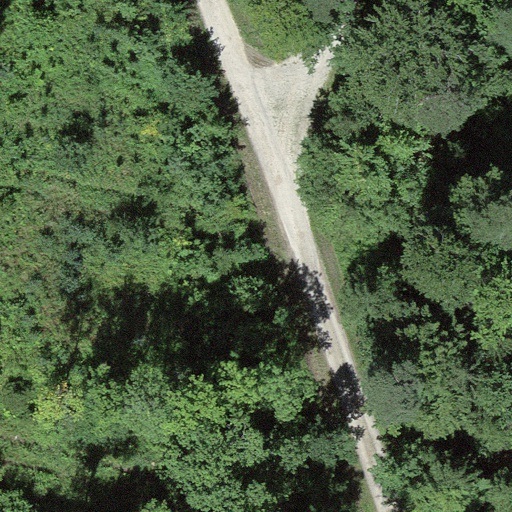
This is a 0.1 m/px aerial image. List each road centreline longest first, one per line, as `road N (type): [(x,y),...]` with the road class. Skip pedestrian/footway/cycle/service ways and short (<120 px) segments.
road 1 (track): [(391,511),(205,0)]
road 2 (track): [(271,170),(352,0)]
